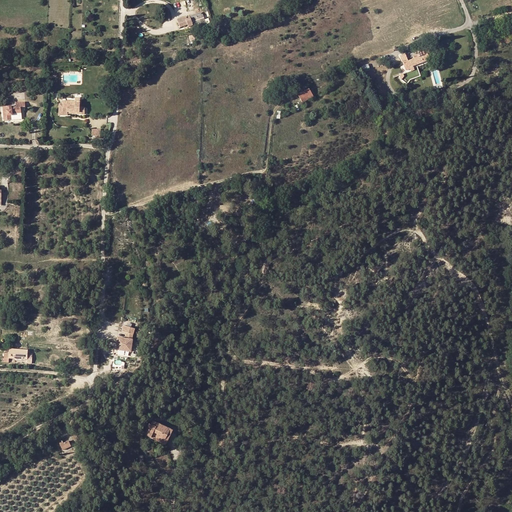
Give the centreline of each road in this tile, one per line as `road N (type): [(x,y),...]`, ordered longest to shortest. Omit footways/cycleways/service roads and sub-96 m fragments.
road 1 (residential): [(122,0),(93,379)]
road 2 (unknown): [(102,216),(265,171),(274,115),(292,96)]
